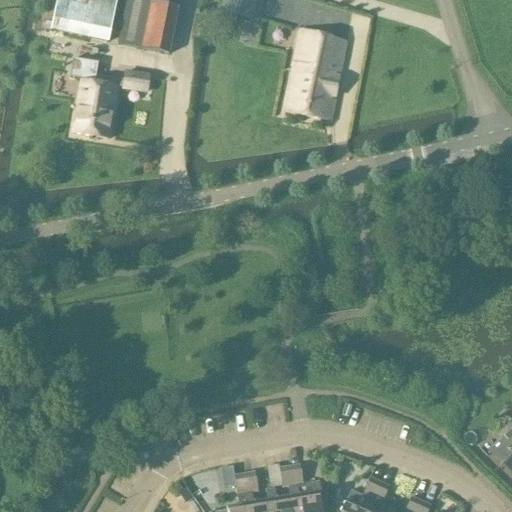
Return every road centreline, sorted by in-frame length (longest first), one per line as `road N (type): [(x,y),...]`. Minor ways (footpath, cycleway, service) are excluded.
road 1 (unclassified): [(0,239),(511,135)]
road 2 (residential): [(130,511),(154,475),(178,458),(299,433),(349,437),(436,467),(496,511)]
road 3 (track): [(176,206),(169,149),(191,0)]
